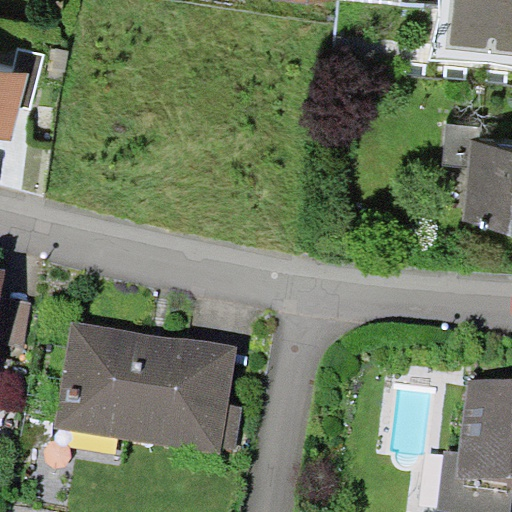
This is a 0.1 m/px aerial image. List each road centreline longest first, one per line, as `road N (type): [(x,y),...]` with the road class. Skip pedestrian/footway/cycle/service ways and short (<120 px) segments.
road 1 (residential): [(0,216),(298,292)]
road 2 (residential): [(298,292),(268,511)]
road 3 (residential): [(298,292),(511,305)]
